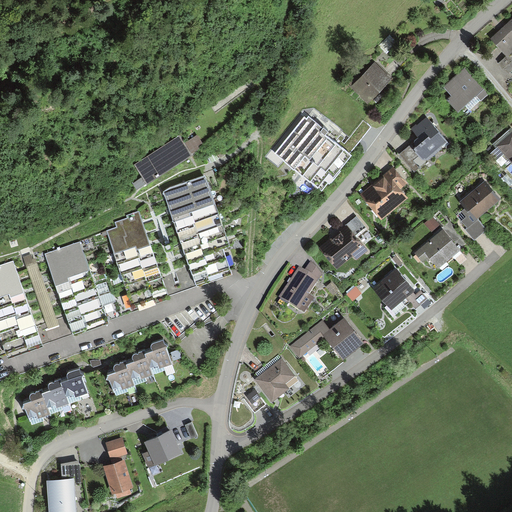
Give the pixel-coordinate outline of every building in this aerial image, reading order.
[(511,23),(495,39),(511,58),(511,23)] [(367,99),(391,76),(377,63),(354,86),(367,99)] [(472,70),(450,89),(469,111),(491,92),(472,70)] [(322,190),(350,154),(324,133),(326,130),(303,112),(266,158),(308,191),(314,183),(322,190)] [(435,124),(404,153),(420,170),(451,142),(435,124)] [(185,140),(190,148),(199,142),(194,134),(185,140)] [(511,134),(499,147),(511,160),(511,134)] [(124,168),(135,187),(190,155),(179,136),(124,168)] [(408,191),(391,170),(361,194),(379,215),(408,191)] [(199,178),(165,191),(191,264),(184,267),(189,283),(237,265),(231,250),(224,253),(218,234),(225,231),(219,214),(212,217),(199,178)] [(481,178),(460,194),(471,209),(461,216),(474,233),(484,226),(473,212),(495,196),(481,178)] [(346,226),(322,245),(336,262),(362,242),(354,232),(366,223),(357,211),(343,222),(346,226)] [(140,213),(107,225),(122,270),(112,274),(115,282),(126,279),(129,290),(116,294),(121,309),(173,292),(168,277),(163,279),(140,213)] [(433,215),(425,221),(432,230),(439,224),(433,215)] [(442,227),(415,250),(422,257),(428,251),(438,263),(458,245),(442,227)] [(77,237),(43,249),(66,313),(57,317),(62,332),(119,311),(114,296),(99,301),(77,237)] [(13,258),(0,262),(0,328),(2,334),(0,335),(0,350),(1,352),(48,336),(43,321),(36,324),(13,258)] [(280,295),(296,307),(322,272),(310,263),(306,269),(302,267),(280,295)] [(396,267),(375,285),(387,301),(395,294),(398,298),(412,286),(396,267)] [(357,286),(348,294),(354,302),(364,294),(357,286)] [(303,334),(312,343),(324,333),(335,346),(339,343),(346,350),(362,336),(343,315),(324,331),(321,327),(325,324),(320,319),(303,334)] [(103,368),(113,394),(133,388),(132,383),(145,380),(144,375),(163,369),(161,365),(169,362),(162,342),(165,341),(162,331),(147,336),(149,341),(128,348),(130,353),(111,360),(112,364),(103,368)] [(256,374),(272,396),(282,388),(278,382),(293,371),(281,355),(256,374)] [(20,398),(29,425),(42,420),(41,417),(62,410),(60,406),(80,399),(78,395),(86,392),(79,372),(82,371),(79,361),(64,367),(65,371),(45,378),(47,384),(27,390),(29,395),(20,398)] [(254,412),(266,406),(258,391),(247,397),(254,412)] [(152,446),(142,450),(147,462),(179,447),(170,428),(180,423),(177,416),(163,423),(165,428),(147,436),(152,446)] [(192,440),(199,438),(195,421),(188,422),(192,440)] [(177,428),(182,447),(193,444),(187,425),(177,428)] [(111,453),(126,448),(121,434),(106,440),(111,453)] [(113,488),(131,481),(122,456),(104,463),(113,488)] [(47,475),(48,511),(85,511),(83,459),(65,459),(65,474),(47,475)]
